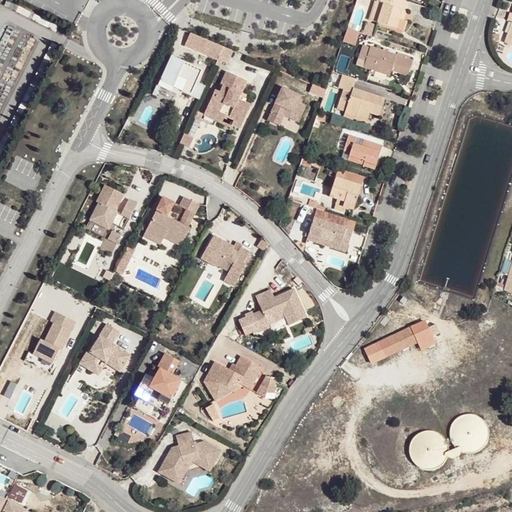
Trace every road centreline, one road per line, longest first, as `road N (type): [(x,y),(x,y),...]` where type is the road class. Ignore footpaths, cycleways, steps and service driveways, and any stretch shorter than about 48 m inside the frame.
road 1 (residential): [(356,326),(230,194),(185,169),(80,143)]
road 2 (residential): [(356,326),(397,268),(461,76)]
road 3 (residential): [(223,511),(297,398),(356,326)]
road 4 (residential): [(80,143),(0,304)]
road 5 (residential): [(130,511),(93,482),(0,435)]
